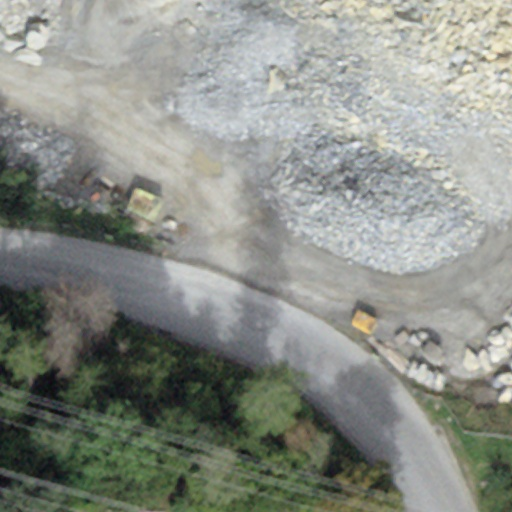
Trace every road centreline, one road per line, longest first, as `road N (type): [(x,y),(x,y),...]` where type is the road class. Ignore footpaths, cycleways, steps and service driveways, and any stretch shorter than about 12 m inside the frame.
road 1 (tertiary): [(424,511),(395,451),(300,346),(109,281),(0,263)]
road 2 (track): [(0,156),(170,221),(300,346)]
